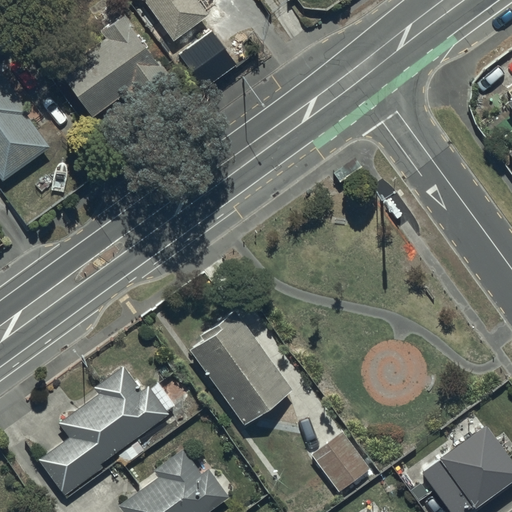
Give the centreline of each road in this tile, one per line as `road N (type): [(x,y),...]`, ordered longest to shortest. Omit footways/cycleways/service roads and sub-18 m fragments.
road 1 (secondary): [(364,67),(0,333)]
road 2 (tertiary): [(364,67),(511,273)]
